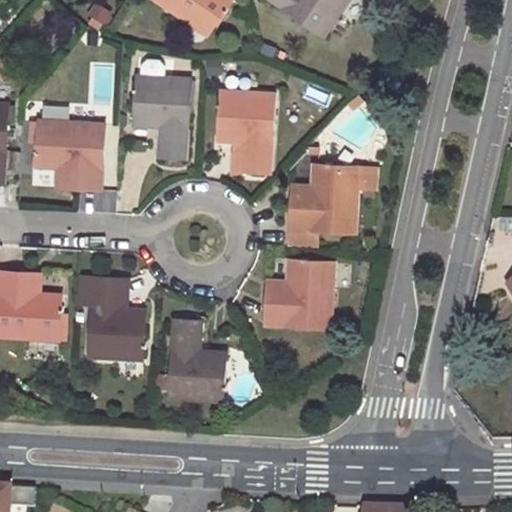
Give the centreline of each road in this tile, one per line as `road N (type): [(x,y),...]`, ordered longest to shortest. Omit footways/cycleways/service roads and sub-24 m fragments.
road 1 (tertiary): [(467,0),(409,232),(369,473)]
road 2 (tertiary): [(427,473),(433,378),(511,25)]
road 3 (tertiary): [(0,454),(212,468)]
road 4 (residential): [(199,245),(0,235)]
road 5 (tertiary): [(212,468),(369,473)]
